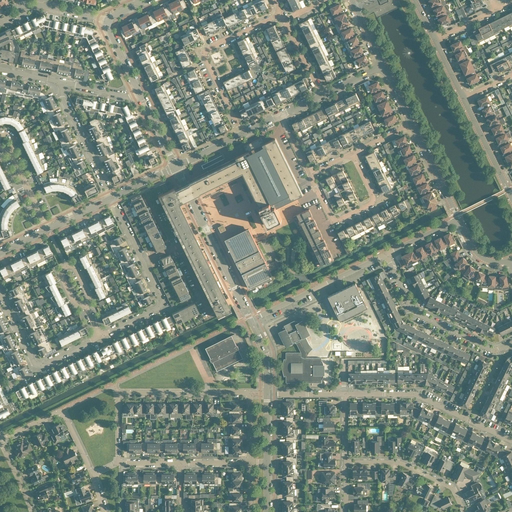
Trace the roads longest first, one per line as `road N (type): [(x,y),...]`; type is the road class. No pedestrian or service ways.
road 1 (residential): [(250,463),(247,393),(208,391),(117,393),(118,462)]
road 2 (residential): [(112,198),(161,303),(99,336)]
road 3 (residential): [(344,394),(417,394),(511,440)]
road 4 (residential): [(243,134),(204,54),(280,13)]
road 5 (tertiary): [(251,321),(175,167)]
road 6 (residential): [(511,342),(492,349),(414,311),(386,254)]
road 7 (residential): [(251,321),(386,254)]
road 8 (residential): [(99,336),(34,364),(0,293)]
road 9 (residential): [(464,511),(448,483),(398,462),(345,462)]
road 10 (residential): [(112,198),(61,82)]
